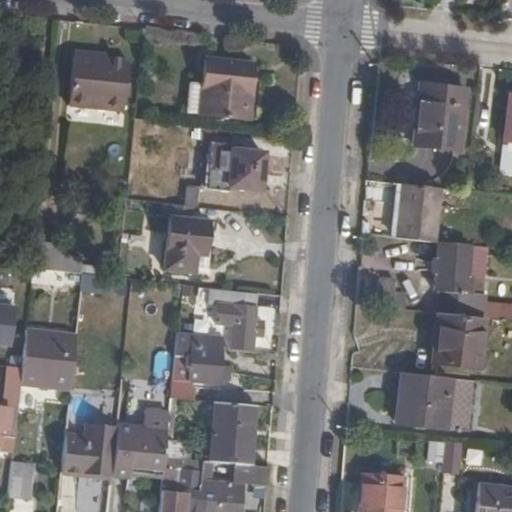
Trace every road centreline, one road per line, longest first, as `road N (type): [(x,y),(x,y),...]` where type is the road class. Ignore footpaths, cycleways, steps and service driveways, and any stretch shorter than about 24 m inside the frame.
road 1 (residential): [(341,26),(304,511)]
road 2 (residential): [(99,0),(341,26)]
road 3 (residential): [(341,26),(511,46)]
